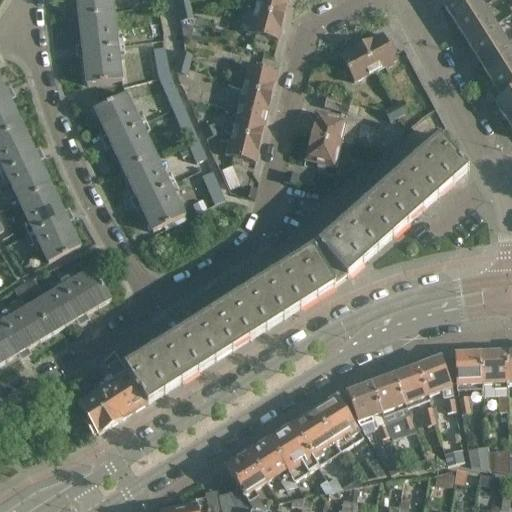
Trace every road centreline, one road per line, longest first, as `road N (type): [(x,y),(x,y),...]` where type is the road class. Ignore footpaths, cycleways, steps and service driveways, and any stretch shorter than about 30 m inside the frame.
road 1 (secondary): [(510,278),(445,287),(336,326),(79,486)]
road 2 (secondary): [(98,511),(347,354),(386,335),(506,311)]
road 3 (residential): [(153,304),(250,240),(302,44),(316,25),(365,0)]
road 4 (residential): [(153,304),(74,170),(19,23)]
road 5 (residential): [(504,184),(403,0)]
road 6 (residential): [(0,400),(153,304)]
